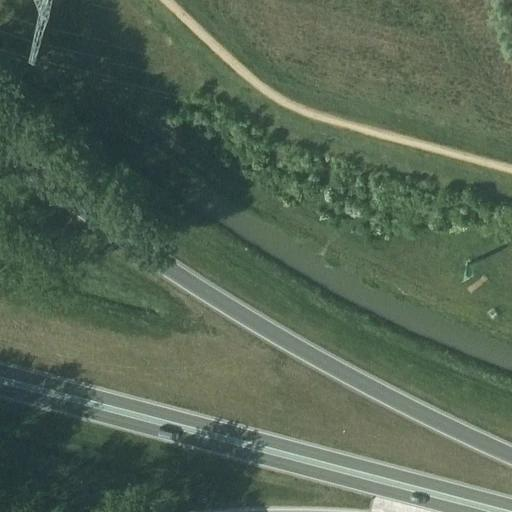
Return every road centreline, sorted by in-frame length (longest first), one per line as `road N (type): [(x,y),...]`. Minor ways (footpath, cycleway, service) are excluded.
road 1 (trunk): [(511,457),(223,305),(0,142)]
road 2 (trunk): [(495,511),(0,382)]
